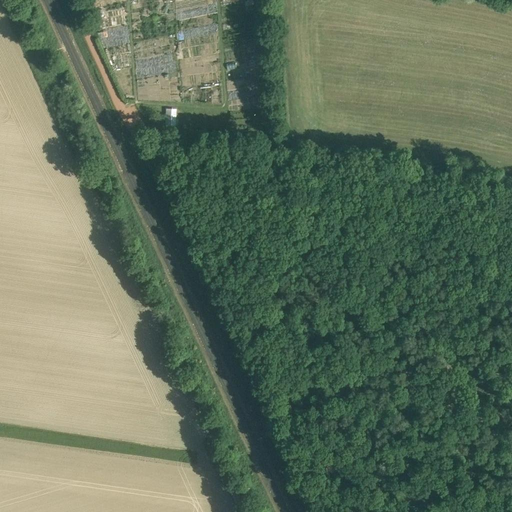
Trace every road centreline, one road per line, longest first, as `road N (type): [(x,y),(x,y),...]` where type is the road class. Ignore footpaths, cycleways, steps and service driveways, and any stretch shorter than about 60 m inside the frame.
road 1 (track): [(310,511),(75,0)]
road 2 (track): [(315,511),(283,289),(321,146)]
